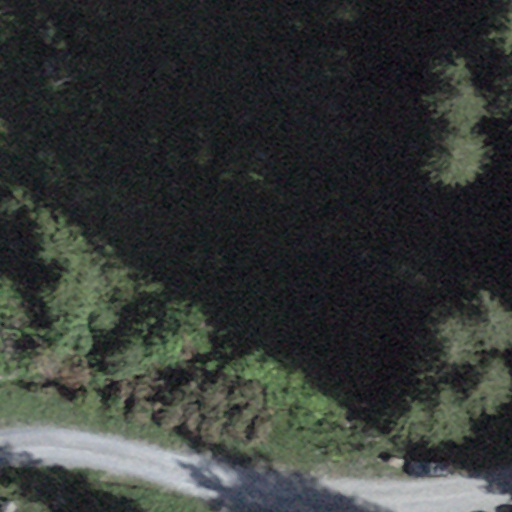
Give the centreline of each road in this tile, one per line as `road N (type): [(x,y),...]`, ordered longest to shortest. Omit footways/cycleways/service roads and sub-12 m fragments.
road 1 (track): [(0,444),(127,454),(340,511)]
road 2 (track): [(342,511),(511,484)]
